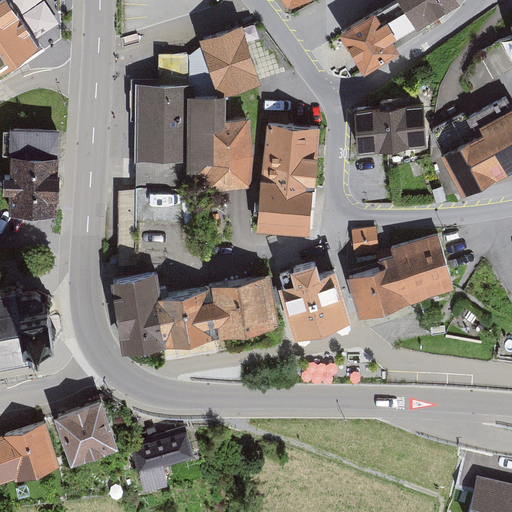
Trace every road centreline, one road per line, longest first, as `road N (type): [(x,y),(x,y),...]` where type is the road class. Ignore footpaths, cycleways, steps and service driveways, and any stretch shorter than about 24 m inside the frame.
road 1 (residential): [(137,386),(152,373),(355,334),(389,354),(511,370)]
road 2 (tertiary): [(100,0),(85,289),(87,321),(104,357)]
road 3 (residential): [(511,206),(402,215),(334,210),(338,134),(328,95)]
road 4 (tertiary): [(137,386),(200,399),(424,400)]
road 5 (residential): [(328,95),(474,0)]
